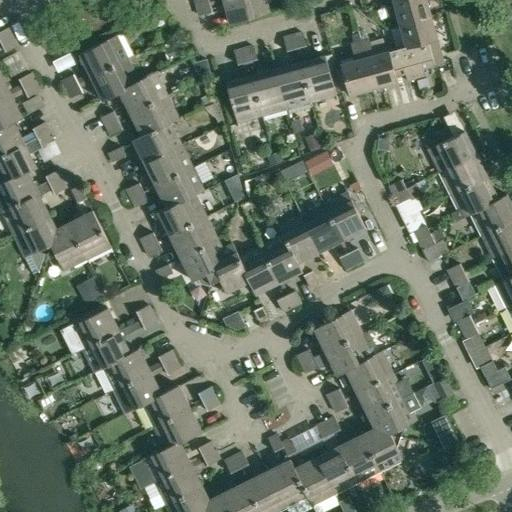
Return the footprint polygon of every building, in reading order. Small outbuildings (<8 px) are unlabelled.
[(223,0),(230,23),(269,13),(265,0),(223,0)] [(394,0),(393,1),(399,25),(430,16),(426,1),(431,0),(394,0)] [(196,6),(199,15),(212,12),(210,2),(196,6)] [(430,16),(399,25),(406,47),(427,41),(431,52),(439,50),(436,38),(430,16)] [(0,40),(1,42),(13,36),(9,27),(0,31),(0,40)] [(293,35),(296,48),(306,45),(302,32),(293,35)] [(91,77),(128,59),(116,35),(79,53),(91,77)] [(296,48),(293,35),(283,37),(287,51),(296,48)] [(13,36),(1,42),(5,51),(18,45),(13,36)] [(368,39),(360,42),(373,88),(395,82),(386,52),(373,55),(368,39)] [(427,41),(406,47),(414,79),(425,76),(423,68),(434,65),(432,58),(431,52),(427,41)] [(355,60),(340,65),(349,95),(373,88),(360,42),(351,44),(355,60)] [(257,59),(253,45),(244,48),(247,62),(257,59)] [(406,47),(386,52),(395,82),(396,82),(395,76),(405,73),(407,81),(414,79),(406,47)] [(247,62),(244,48),(234,51),(238,64),(247,62)] [(439,50),(431,52),(432,58),(441,56),(439,50)] [(300,62),(311,101),(336,94),(325,55),(300,62)] [(441,56),(432,58),(434,65),(443,62),(441,56)] [(128,59),(91,77),(103,100),(120,92),(157,74),(155,71),(138,80),(128,59)] [(275,69),(286,108),(311,101),(300,62),(275,69)] [(275,69),(251,75),(262,114),(286,108),(275,69)] [(0,99),(10,94),(0,73),(0,99)] [(23,88),(36,82),(31,73),(19,79),(23,88)] [(61,80),(66,89),(78,83),(74,74),(61,80)] [(157,74),(120,92),(131,114),(167,96),(157,74)] [(237,122),(262,114),(251,75),(226,82),(237,122)] [(36,82),(23,88),(28,97),(40,91),(36,82)] [(82,92),(78,83),(66,89),(70,98),(82,92)] [(0,128),(14,122),(22,118),(10,94),(0,99),(0,128)] [(133,140),(178,118),(167,96),(131,114),(142,135),(133,139),(133,140)] [(113,111),(101,117),(105,126),(118,120),(113,111)] [(144,162),(181,144),(170,123),(179,119),(178,118),(133,140),(144,162)] [(122,129),(118,120),(105,126),(110,135),(122,129)] [(14,122),(0,128),(0,155),(24,144),(14,122)] [(37,137),(49,131),(45,122),(33,128),(37,137)] [(428,148),(439,171),(476,153),(464,130),(428,148)] [(49,131),(37,137),(41,146),(54,140),(49,131)] [(0,186),(28,172),(36,168),(24,144),(0,155),(0,186)] [(181,144),(144,162),(156,186),(192,167),(181,144)] [(120,147),(108,153),(113,162),(125,155),(120,147)] [(487,176),(476,153),(439,171),(447,185),(451,194),(487,176)] [(320,172),(312,158),(304,162),(311,176),(320,172)] [(203,189),(192,167),(156,186),(167,207),(203,189)] [(62,178),(58,170),(46,176),(50,184),(62,178)] [(0,207),(2,211),(38,193),(28,172),(0,186),(0,207)] [(498,198),(487,176),(451,194),(462,217),(507,194),(498,198)] [(62,178),(50,184),(55,194),(67,188),(66,186),(62,178)] [(402,179),(389,185),(399,203),(411,197),(402,179)] [(131,198),(143,192),(139,183),(126,189),(131,198)] [(86,199),(80,186),(71,190),(77,203),(86,199)] [(203,189),(167,207),(158,212),(170,235),(206,217),(195,195),(204,191),(203,189)] [(143,192),(131,198),(135,207),(148,201),(143,192)] [(324,204),(342,240),(366,229),(348,192),(324,204)] [(2,211),(13,234),(50,216),(38,193),(2,211)] [(511,204),(507,194),(462,217),(462,218),(471,214),(482,235),(511,220),(511,204)] [(302,214),(320,251),(342,240),(324,204),(302,214)] [(93,211),(69,223),(86,259),(111,247),(93,211)] [(280,226),(301,271),(302,271),(298,262),(320,251),(302,214),(280,226)] [(41,271),(47,255),(55,230),(51,229),(49,224),(52,222),(50,216),(13,234),(33,275),(41,271)] [(206,217),(170,235),(181,257),(217,239),(206,217)] [(511,248),(511,220),(482,235),(493,258),(511,248)] [(55,230),(47,255),(57,258),(63,270),(86,259),(69,223),(63,225),(65,229),(60,232),(55,230)] [(418,240),(430,234),(426,225),(413,231),(418,240)] [(301,271),(280,226),(278,227),(282,235),(260,246),(279,282),(301,271)] [(442,227),(430,234),(435,243),(447,236),(442,227)] [(153,233),(140,239),(144,248),(157,241),(153,233)] [(217,239),(181,257),(193,281),(198,278),(199,282),(210,285),(222,249),(217,239)] [(157,241),(144,248),(149,256),(162,250),(157,241)] [(279,282),(260,246),(239,257),(233,244),(231,245),(256,293),(279,282)] [(222,249),(210,285),(220,289),(223,287),(226,292),(249,281),(255,294),(256,293),(231,245),(222,249)] [(349,253),(355,265),(364,261),(358,248),(349,253)] [(511,248),(493,258),(504,279),(495,284),(496,285),(511,276),(511,248)] [(355,265),(349,253),(340,257),(346,269),(355,265)] [(460,263),(448,270),(452,279),(464,272),(460,263)] [(156,270),(160,279),(173,273),(168,264),(156,270)] [(312,271),(303,275),(309,288),(318,283),(312,271)] [(452,279),(456,287),(469,281),(464,272),(452,279)] [(511,276),(496,285),(507,308),(511,305),(511,276)] [(87,304),(103,295),(99,287),(83,296),(87,304)] [(294,290),(285,295),(292,307),(301,303),(294,290)] [(277,299),(283,312),(292,307),(285,295),(277,299)] [(140,321),(153,314),(149,305),(136,312),(140,321)] [(263,306),(254,311),(260,323),(269,319),(263,306)] [(71,326),(82,348),(118,330),(107,308),(71,326)] [(326,352),(362,334),(350,310),(314,328),(326,352)] [(153,314),(140,321),(145,330),(157,323),(153,314)] [(470,315),(457,321),(462,330),(474,324),(470,315)] [(479,333),(474,324),(462,330),(466,339),(479,333)] [(82,348),(93,370),(129,353),(118,330),(82,348)] [(367,331),(362,334),(326,352),(338,375),(346,371),(382,353),(382,351),(373,355),(370,350),(376,347),(367,331)] [(103,368),(113,389),(150,371),(138,348),(129,353),(93,370),(94,372),(103,368)] [(309,349),(296,355),(301,364),(313,358),(309,349)] [(159,357),(163,366),(176,360),(171,351),(159,357)] [(346,371),(356,391),(393,373),(382,353),(346,371)] [(313,358),(301,364),(305,373),(317,367),(313,358)] [(176,360),(163,366),(167,375),(180,368),(176,360)] [(480,368),(485,376),(497,370),(493,361),(480,368)] [(497,370),(485,376),(491,389),(499,385),(511,379),(504,366),(497,370)] [(161,394),(150,371),(113,389),(125,412),(161,394)] [(397,382),(393,373),(356,391),(368,416),(414,393),(406,378),(397,382)] [(445,379),(433,385),(442,402),(453,396),(445,379)] [(143,405),(154,427),(190,409),(178,385),(161,394),(125,412),(125,413),(143,405)] [(198,393),(203,402),(215,396),(211,387),(198,393)] [(339,389),(326,395),(331,404),(343,398),(339,389)] [(377,425),(376,429),(401,437),(405,427),(417,421),(412,412),(421,407),(414,393),(368,416),(372,422),(375,420),(377,425)] [(220,405),(215,396),(203,402),(207,411),(220,405)] [(348,407),(343,398),(331,404),(336,413),(348,407)] [(202,432),(190,409),(154,427),(164,448),(142,459),(143,461),(180,443),(202,432)] [(334,418),(325,422),(331,434),(340,430),(334,418)] [(322,439),(331,434),(325,422),(316,426),(322,439)] [(397,448),(401,437),(376,429),(375,433),(370,435),(368,432),(361,435),(379,471),(403,460),(397,448)] [(277,435),(268,439),(275,452),(284,448),(282,443),(277,435)] [(379,471),(361,435),(338,447),(356,483),(379,471)] [(282,443),(284,448),(288,456),(296,451),(290,439),(282,443)] [(215,450),(211,441),(198,448),(203,457),(215,450)] [(143,461),(153,481),(190,463),(180,443),(143,461)] [(338,447),(316,458),(334,494),(356,483),(338,447)] [(215,450),(203,457),(207,465),(219,459),(215,450)] [(233,456),(239,469),(248,465),(242,452),(233,456)] [(233,456),(224,461),(231,473),(239,469),(233,456)] [(334,494),(316,458),(295,468),(314,504),(334,494)] [(454,474),(446,458),(433,464),(441,480),(454,474)] [(290,460),(267,471),(285,507),(306,497),(311,505),(314,504),(295,468),(290,460)] [(165,504),(201,486),(190,463),(153,481),(165,504)] [(246,482),(260,511),(275,511),(285,507),(267,471),(246,482)] [(260,511),(246,482),(223,493),(232,511),(260,511)] [(205,493),(201,486),(165,504),(168,511),(204,511),(208,502),(204,500),(201,495),(205,493)] [(212,503),(208,502),(204,511),(232,511),(223,493),(216,497),(217,500),(212,503)]
